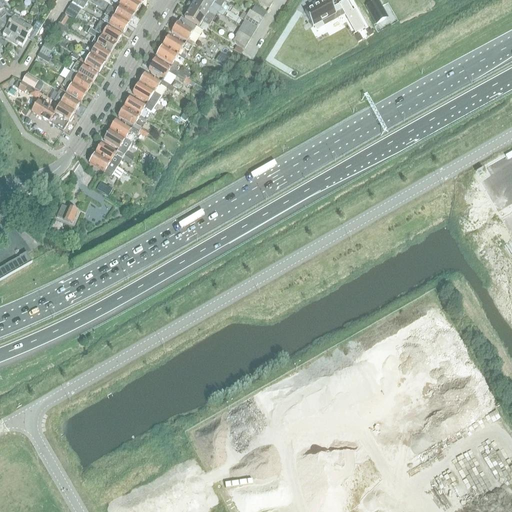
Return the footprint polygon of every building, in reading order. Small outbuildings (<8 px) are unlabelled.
[(0,0),(0,24),(10,13),(7,8),(2,0),(0,0)] [(88,0),(74,0),(73,2),(84,9),(89,0),(88,0)] [(116,0),(113,0),(112,2),(119,6),(120,7),(134,15),(137,12),(138,12),(140,8),(139,7),(140,6),(130,0),(122,0),(121,3),(116,0)] [(189,3),(187,7),(190,9),(212,22),(215,17),(208,13),(211,9),(195,0),(192,5),(189,3)] [(195,0),(211,9),(214,4),(221,9),(225,2),(221,0),(195,0)] [(270,9),(273,4),(266,0),(258,0),(258,1),(270,9)] [(378,2),(365,10),(376,28),(388,21),(378,2)] [(323,3),(300,16),(308,31),(310,30),(312,35),(342,19),(343,20),(350,17),(343,4),(335,8),(336,8),(328,12),(323,3)] [(109,7),(107,11),(128,25),(131,21),(132,22),(134,18),(133,17),(134,15),(120,7),(117,12),(109,7)] [(190,9),(184,18),(199,27),(202,22),(209,27),(212,22),(190,9)] [(107,11),(104,16),(112,21),(109,26),(123,34),(124,33),(125,33),(127,29),(126,29),(128,25),(107,11)] [(251,12),(248,17),(260,24),(263,19),(251,12)] [(10,13),(0,24),(0,31),(4,34),(3,36),(7,39),(6,40),(11,43),(22,25),(24,22),(10,13)] [(64,27),(69,19),(63,16),(58,24),(64,27)] [(248,17),(245,22),(257,29),(260,24),(248,17)] [(174,29),(171,33),(186,43),(185,45),(192,49),(194,44),(188,41),(196,28),(181,18),(177,25),(176,24),(173,28),(174,29)] [(22,25),(11,43),(17,47),(18,45),(22,48),(28,37),(34,40),(42,26),(37,22),(32,31),(22,25)] [(101,22),(95,32),(116,45),(122,36),(103,25),(104,24),(101,22)] [(61,38),(66,29),(64,27),(58,24),(53,33),(61,38)] [(91,30),(88,34),(95,38),(92,44),(96,46),(110,55),(116,45),(95,32),(91,30)] [(239,32),(236,37),(248,44),(251,39),(239,32)] [(164,46),(163,47),(178,57),(183,49),(189,53),(188,55),(192,58),(196,52),(192,49),(185,45),(184,47),(169,37),(166,42),(164,42),(163,45),(164,46)] [(245,49),(248,44),(236,37),(233,42),(245,49)] [(48,58),(54,48),(46,43),(40,53),(48,58)] [(87,48),(85,52),(90,56),(104,64),(110,55),(96,46),(93,51),(87,48)] [(160,53),(157,57),(171,66),(170,68),(177,72),(179,68),(173,64),(178,57),(163,47),(162,48),(160,49),(160,50),(159,51),(160,53)] [(40,53),(37,57),(49,63),(51,60),(48,58),(40,53)] [(81,59),(79,62),(99,74),(104,64),(90,56),(86,62),(81,59)] [(150,68),(149,70),(165,80),(170,71),(172,72),(170,75),(183,83),(186,78),(177,72),(170,68),(155,59),(152,65),(151,65),(149,67),(150,68)] [(78,63),(72,73),(92,85),(98,75),(78,63)] [(71,72),(66,81),(86,93),(92,85),(72,73),(71,72)] [(34,89),(38,82),(27,75),(22,82),(34,89)] [(140,83),(140,85),(161,98),(166,90),(172,93),(174,89),(162,81),(160,84),(146,75),(143,79),(141,80),(140,82),(140,83)] [(66,81),(59,77),(56,81),(63,85),(66,81)] [(63,85),(63,86),(69,90),(67,94),(81,103),(86,93),(66,81),(63,85)] [(136,90),(133,94),(148,104),(147,105),(153,110),(161,98),(140,85),(139,86),(137,86),(136,88),(136,90)] [(59,95),(55,102),(60,105),(74,113),(80,104),(59,92),(58,94),(59,95)] [(127,102),(124,106),(125,107),(125,108),(140,117),(145,109),(151,113),(153,110),(147,105),(146,107),(131,98),(128,103),(127,102)] [(38,101),(32,113),(63,132),(69,121),(71,122),(73,117),(72,116),(74,113),(60,105),(56,112),(38,101)] [(121,113),(118,118),(133,127),(132,129),(139,133),(146,137),(148,134),(141,129),(135,125),(138,119),(145,123),(146,121),(140,117),(125,108),(124,109),(122,109),(121,111),(121,113)] [(111,130),(110,131),(125,140),(130,133),(136,137),(139,133),(132,129),(131,130),(117,121),(114,126),(112,126),(110,128),(111,130)] [(107,136),(104,141),(119,150),(118,152),(124,156),(132,144),(125,140),(110,131),(110,132),(108,131),(106,135),(107,136)] [(98,149),(95,153),(96,153),(95,154),(117,168),(124,156),(118,152),(117,154),(102,144),(99,149),(98,149)] [(92,160),(89,165),(104,174),(103,176),(110,180),(117,168),(95,154),(95,155),(93,156),(92,158),(92,160)] [(62,205),(57,217),(72,224),(77,212),(62,205)] [(19,257),(25,267),(32,263),(27,253),(19,257)] [(0,281),(18,271),(12,261),(0,268),(0,281)]
